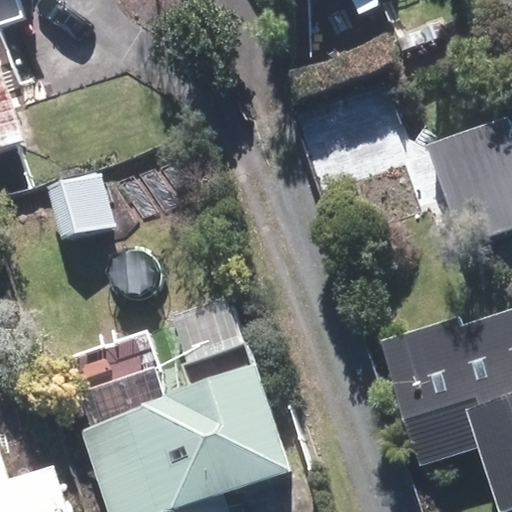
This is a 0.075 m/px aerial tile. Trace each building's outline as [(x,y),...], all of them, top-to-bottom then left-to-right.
[(0,0),(0,156),(31,147),(0,49),(0,34),(33,23),(25,0),(0,0)] [(511,137),(509,128),(440,153),(474,245),(511,231),(511,137)] [(128,231),(116,182),(67,193),(79,242),(128,231)] [(234,306),(179,320),(193,376),(249,361),(234,306)] [(466,322),(390,346),(430,470),(492,450),(511,511),(511,317),(469,331),(466,322)] [(269,373),(92,436),(119,511),(233,511),(230,500),(305,474),(269,373)] [(0,511),(73,511),(60,472),(18,485),(0,431),(0,511)]
